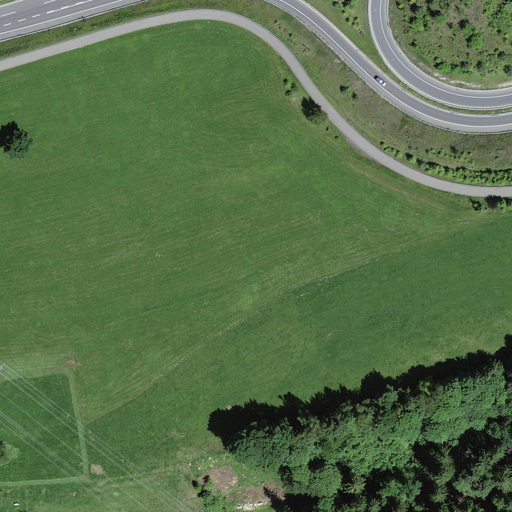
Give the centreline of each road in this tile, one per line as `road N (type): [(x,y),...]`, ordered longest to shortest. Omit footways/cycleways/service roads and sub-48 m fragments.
road 1 (track): [(0,66),(174,17),(232,18),(278,45),(323,105),(385,160),(441,185),(511,191)]
road 2 (motorway): [(289,0),(415,104),(462,120),(511,118)]
road 3 (track): [(456,492),(437,485),(340,493),(245,511)]
road 4 (motorway): [(511,99),(463,101),(412,79),(381,41),(375,0)]
